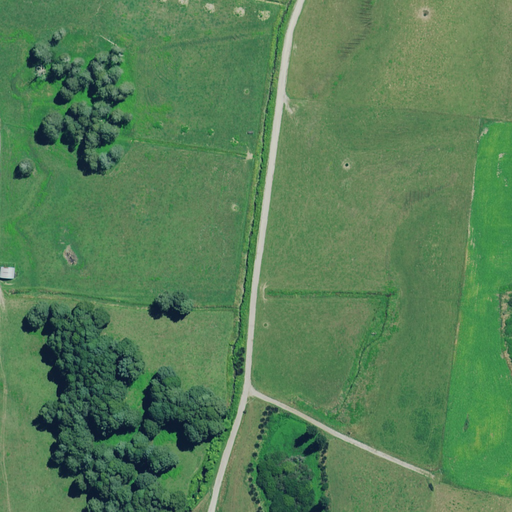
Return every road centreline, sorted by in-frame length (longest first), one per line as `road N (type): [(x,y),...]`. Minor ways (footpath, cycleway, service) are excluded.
road 1 (track): [(301,0),(286,50),(247,381),(212,511)]
road 2 (track): [(245,391),(429,474)]
